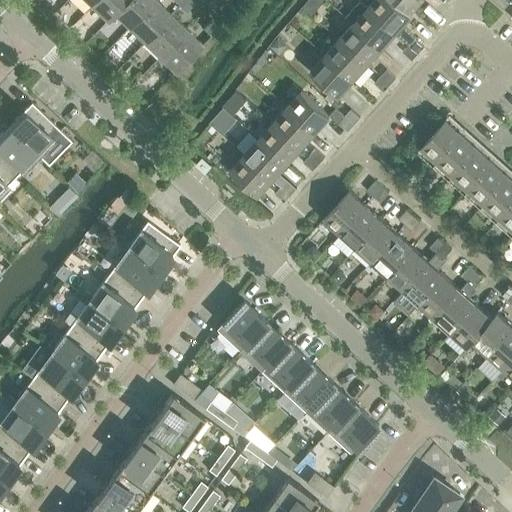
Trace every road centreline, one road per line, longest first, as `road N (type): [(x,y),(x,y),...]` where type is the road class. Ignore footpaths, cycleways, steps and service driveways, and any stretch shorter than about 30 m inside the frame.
road 1 (residential): [(33,511),(237,229)]
road 2 (unclassified): [(237,229),(32,29)]
road 3 (unclassified): [(435,410),(264,249)]
road 4 (residential): [(511,283),(350,150)]
road 5 (residential): [(350,150),(462,24)]
road 6 (residential): [(264,249),(350,150)]
road 7 (residential): [(359,511),(435,410)]
